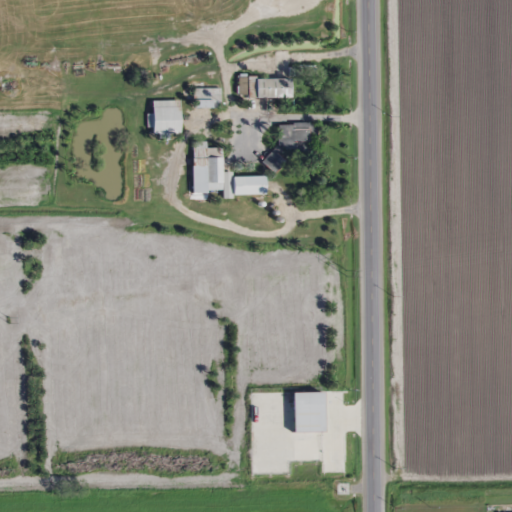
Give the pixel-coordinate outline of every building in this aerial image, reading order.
[(237,78),(237,98),(289,98),(289,78),(237,78)] [(221,108),(221,86),(191,86),(191,108),(221,108)] [(178,102),(151,102),(151,139),(178,139),(178,102)] [(312,148),(312,125),(277,125),(277,148),(312,148)] [(206,149),(206,142),(192,142),(191,194),(221,194),(222,149),(206,149)] [(272,170),(282,160),(272,151),(263,162),(272,170)] [(231,178),(231,196),(263,196),(263,178),(231,178)]
